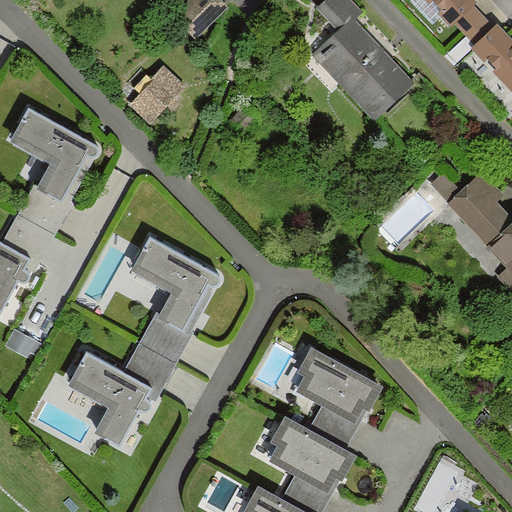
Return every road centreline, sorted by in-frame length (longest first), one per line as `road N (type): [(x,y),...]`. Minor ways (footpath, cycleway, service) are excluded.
road 1 (residential): [(0,1),(273,281)]
road 2 (residential): [(273,281),(317,278),(511,491)]
road 3 (residential): [(273,281),(157,504),(165,511)]
road 4 (residential): [(379,0),(511,141)]
